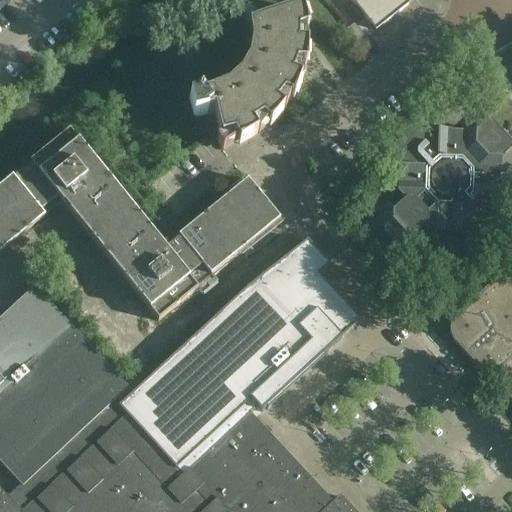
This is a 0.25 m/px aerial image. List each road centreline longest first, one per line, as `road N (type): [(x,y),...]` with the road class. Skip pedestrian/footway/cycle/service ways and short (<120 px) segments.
road 1 (residential): [(307,223),(158,351),(58,232),(0,280)]
road 2 (residential): [(307,223),(294,208),(286,160),(458,21),(486,11)]
road 3 (residential): [(511,459),(429,374),(307,223)]
